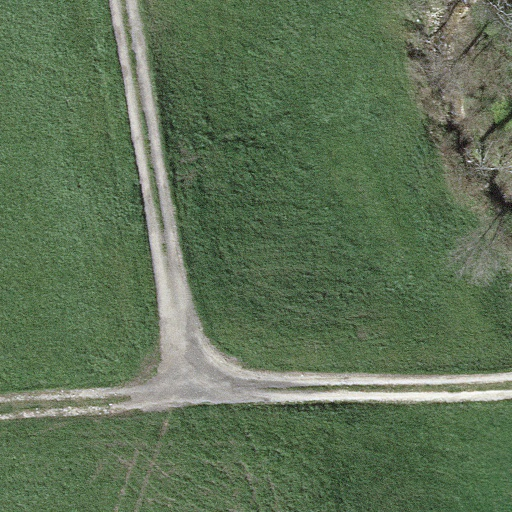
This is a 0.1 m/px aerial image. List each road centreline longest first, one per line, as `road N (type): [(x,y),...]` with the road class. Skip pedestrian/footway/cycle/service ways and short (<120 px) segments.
road 1 (track): [(184,389),(113,0)]
road 2 (track): [(511,386),(359,408),(184,389)]
road 3 (track): [(184,389),(0,401)]
